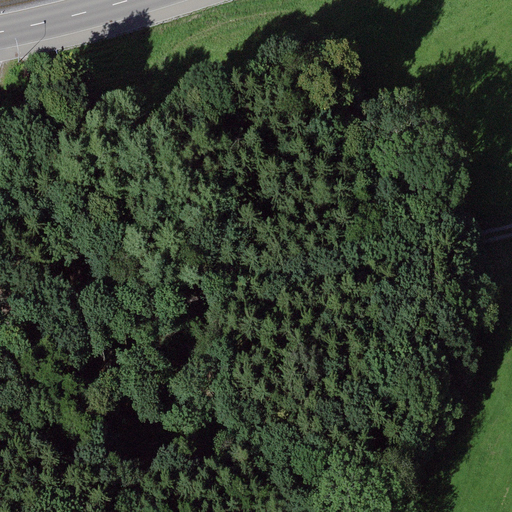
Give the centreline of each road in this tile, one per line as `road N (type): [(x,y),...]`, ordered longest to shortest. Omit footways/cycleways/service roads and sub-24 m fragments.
road 1 (track): [(0,332),(239,308),(511,245)]
road 2 (secondary): [(0,32),(134,0)]
